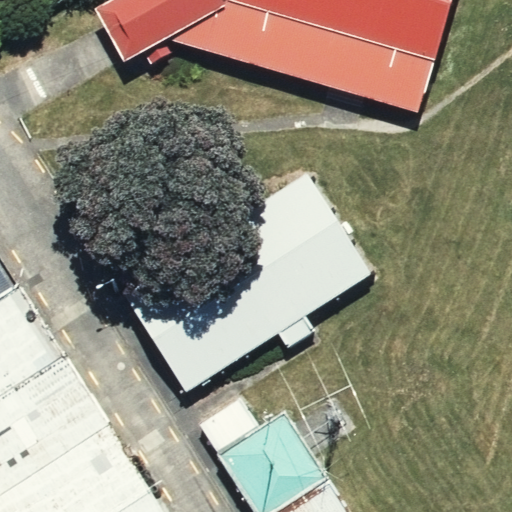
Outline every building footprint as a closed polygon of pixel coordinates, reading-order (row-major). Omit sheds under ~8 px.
[(434,0),(88,0),(118,51),(152,31),(407,101),(434,0)] [(384,286),(322,190),(141,306),(204,402),(384,286)] [(0,333),(41,309),(0,243),(0,333)] [(171,511),(41,309),(0,333),(0,511),(171,511)] [(233,391),(184,423),(241,511),(347,511),(276,401),(250,417),(233,391)]
